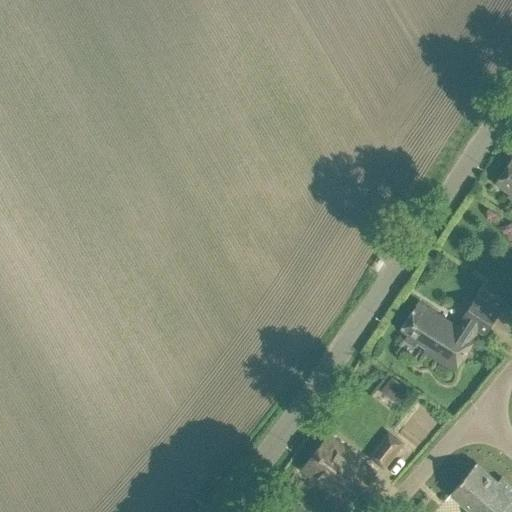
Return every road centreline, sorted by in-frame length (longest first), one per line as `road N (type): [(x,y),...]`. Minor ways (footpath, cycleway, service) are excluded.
road 1 (tertiary): [(219,511),(353,336),(511,100)]
road 2 (unclassified): [(389,511),(478,414)]
